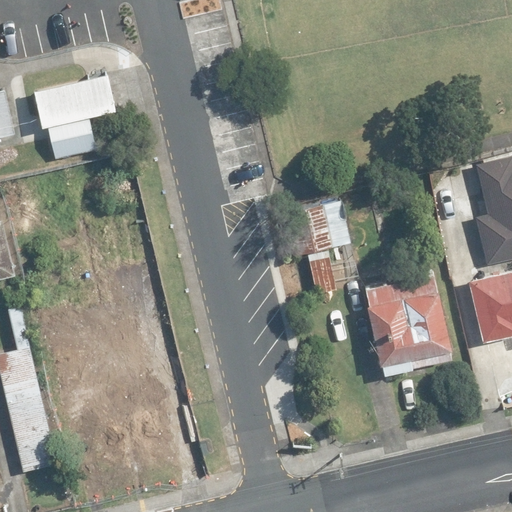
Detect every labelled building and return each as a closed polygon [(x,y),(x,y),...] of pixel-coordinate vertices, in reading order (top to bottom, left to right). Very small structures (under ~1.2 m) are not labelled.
[(106,65),(32,83),(42,124),(116,106),(106,65)] [(0,138),(12,135),(0,84),(0,138)] [(89,113),(47,123),(55,155),(97,145),(89,113)] [(511,149),(480,156),(491,209),(480,211),(490,260),(511,255),(511,149)] [(299,250),(311,248),(318,279),(321,292),(343,287),(340,274),(361,269),(344,193),(301,203),(289,205),(299,250)] [(3,216),(0,216),(0,275),(16,272),(3,216)] [(134,260),(113,265),(121,302),(159,294),(149,247),(132,250),(134,260)] [(484,338),(511,331),(511,264),(470,275),(484,338)] [(444,268),(370,282),(387,366),(460,352),(444,268)] [(61,459),(24,301),(10,304),(20,347),(0,351),(0,357),(25,467),(61,459)] [(92,318),(93,322),(73,326),(72,319),(78,318),(75,303),(41,310),(44,324),(48,324),(66,411),(90,407),(92,416),(124,409),(119,387),(156,379),(143,312),(109,319),(108,315),(92,318)]
